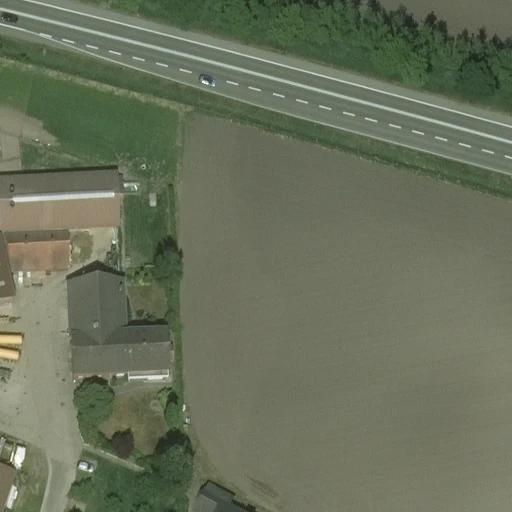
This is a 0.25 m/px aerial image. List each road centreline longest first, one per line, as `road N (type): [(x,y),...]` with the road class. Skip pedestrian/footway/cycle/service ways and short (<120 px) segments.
road 1 (trunk): [(511,140),(0,3)]
road 2 (trunk): [(0,24),(511,156)]
